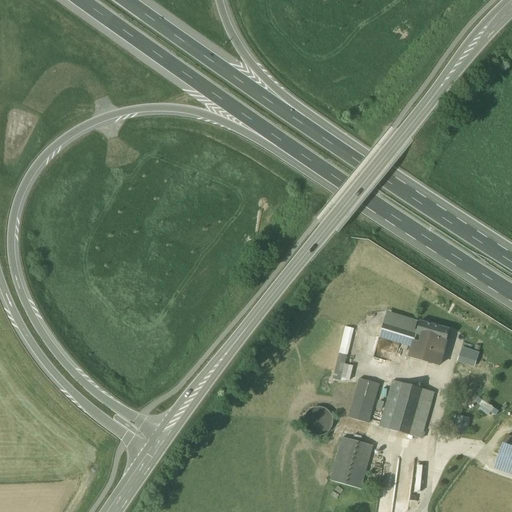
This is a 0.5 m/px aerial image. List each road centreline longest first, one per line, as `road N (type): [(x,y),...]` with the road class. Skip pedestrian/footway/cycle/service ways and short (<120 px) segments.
road 1 (motorway): [(163,437),(92,392),(43,337),(12,263),(15,208),(50,150),(113,114),(185,109),(277,138)]
road 2 (secondary): [(163,437),(511,5)]
road 3 (motorway): [(277,138),(511,293)]
road 4 (motorway): [(511,263),(285,113)]
road 5 (motorway): [(80,0),(277,138)]
road 6 (motorway): [(0,277),(19,323),(58,379),(150,457)]
road 7 (motorway): [(285,113),(124,0)]
road 8 (motorway): [(285,113),(234,41),(218,0)]
